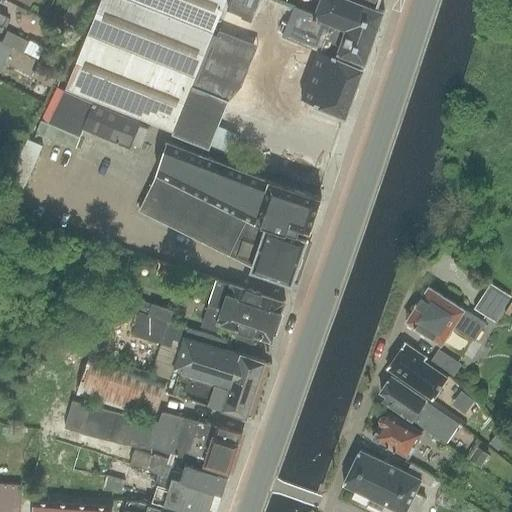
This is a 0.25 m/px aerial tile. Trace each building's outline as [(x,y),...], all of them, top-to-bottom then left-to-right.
[(226,0),(101,0),(67,86),(174,129),(226,0)] [(248,0),(232,0),(226,17),(239,22),(248,0)] [(321,0),(316,15),(301,9),(291,39),(321,51),(330,55),(332,50),(366,63),(385,12),(377,9),(379,0),(321,0)] [(0,13),(0,25),(3,27),(8,17),(0,13)] [(0,68),(2,70),(13,48),(27,55),(33,44),(9,32),(3,43),(0,41),(0,68)] [(302,65),(298,76),(310,80),(303,99),(346,116),(364,69),(330,55),(321,51),(314,69),(302,65)] [(53,86),(60,71),(41,62),(34,78),(53,86)] [(191,86),(174,129),(172,133),(210,148),(229,101),(191,86)] [(38,132),(77,148),(85,130),(131,149),(142,123),(64,91),(56,110),(48,107),(38,132)] [(341,130),(297,113),(283,146),(327,164),(341,130)] [(157,173),(158,174),(242,216),(298,235),(301,227),(311,230),(322,198),(270,180),(169,142),(157,173)] [(308,239),(298,235),(242,216),(158,174),(140,210),(251,265),(254,267),(253,269),(260,272),(292,283),(308,239)] [(273,341),(286,302),(219,279),(203,325),(217,330),(220,322),(236,328),(233,335),(257,344),(259,336),(273,341)] [(511,297),(492,284),(475,308),(496,322),(511,297)] [(465,309),(464,311),(430,288),(407,322),(442,345),(455,326),(476,340),(486,323),(465,309)] [(172,322),(175,311),(142,300),(139,310),(169,321),(172,322)] [(172,322),(169,321),(162,344),(181,350),(175,369),(253,393),(264,360),(187,337),(190,328),(172,322)] [(406,345),(390,370),(433,399),(448,378),(424,362),(426,359),(406,345)] [(443,345),(434,356),(455,374),(465,362),(443,345)] [(76,397),(156,420),(160,404),(168,381),(91,355),(76,397)] [(245,418),(253,393),(175,369),(174,371),(176,371),(169,392),(224,409),(223,411),(245,418)] [(427,401),(393,377),(382,392),(387,396),(384,401),(446,445),(460,425),(427,402),(427,401)] [(162,424),(92,407),(75,403),(68,431),(85,435),(153,450),(153,447),(169,454),(230,473),(239,447),(242,434),(164,413),(162,424)] [(389,413),(388,414),(387,414),(386,413),(385,414),(384,414),(383,415),(382,416),(381,416),(381,417),(380,418),(380,419),(380,421),(381,422),(382,423),(382,424),(374,438),(409,458),(424,433),(389,413)] [(133,465),(132,467),(181,482),(216,493),(223,496),(229,478),(187,464),(182,478),(176,475),(179,462),(136,448),(130,464),(133,465)] [(431,487),(435,479),(425,472),(412,465),(407,474),(360,451),(344,485),(372,498),(369,505),(382,511),(385,505),(400,511),(406,511),(409,507),(418,511),(425,499),(416,494),(421,482),(431,487)] [(189,511),(209,511),(216,493),(181,482),(132,467),(129,476),(159,486),(154,502),(189,511)] [(0,511),(19,511),(21,485),(0,483),(0,511)] [(113,511),(114,506),(34,500),(33,511),(113,511)] [(127,505),(125,511),(175,511),(159,507),(138,502),(127,505)]
